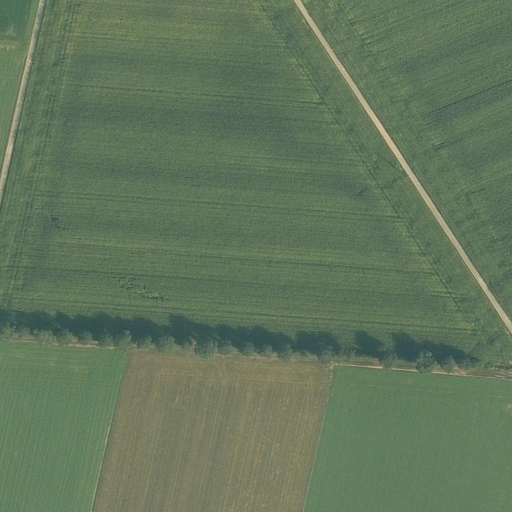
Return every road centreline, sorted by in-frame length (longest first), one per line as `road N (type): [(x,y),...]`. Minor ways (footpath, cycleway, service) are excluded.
road 1 (track): [(296,0),(511,330),(511,371),(0,334)]
road 2 (track): [(0,191),(42,0)]
